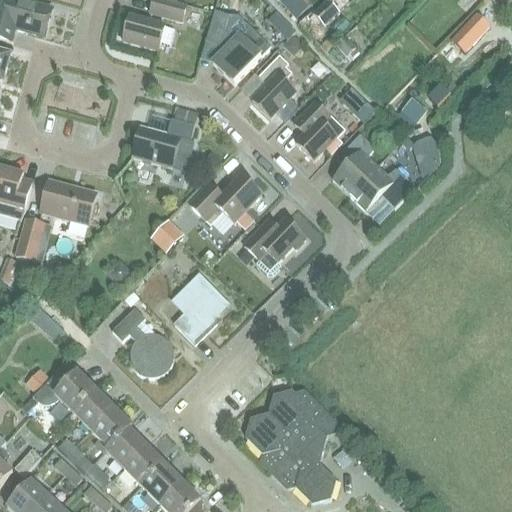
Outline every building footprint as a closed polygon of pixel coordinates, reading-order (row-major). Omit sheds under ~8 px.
[(45,41),(53,12),(10,0),(5,0),(2,16),(0,15),(0,42),(13,46),(17,33),(45,41)] [(332,0),(328,4),(314,18),(325,30),(340,16),(350,5),(344,0),(332,0)] [(511,0),(497,0),(505,9),(511,2),(511,0)] [(155,2),(151,17),(182,26),(186,10),(155,2)] [(225,55),(213,67),(235,89),(271,51),(249,30),(234,45),(224,35),(229,19),(215,15),(206,46),(219,49),(225,55)] [(130,20),(123,45),(159,55),(161,47),(171,50),(176,32),(165,30),(130,20)] [(490,34),(475,20),(451,46),(465,59),(490,34)] [(288,28),(280,36),(288,44),(293,39),(294,37),(296,35),(288,28)] [(348,60),(357,52),(346,40),(337,48),(348,60)] [(336,49),(329,41),(320,50),(327,58),(336,49)] [(293,42),(283,50),(291,60),(301,51),(293,42)] [(0,84),(3,85),(10,59),(0,56),(0,84)] [(252,105),(271,124),(296,97),(284,86),(292,78),(286,72),(289,69),(280,60),(259,81),(267,90),(252,105)] [(442,87),(428,100),(438,110),(451,97),(442,87)] [(350,93),(339,104),(349,113),(364,127),(375,115),(360,102),(350,93)] [(131,120),(145,120),(145,94),(131,94),(131,120)] [(412,102),(401,115),(417,128),(428,115),(412,102)] [(331,121),(316,107),(295,128),(305,139),(296,148),(314,166),(330,149),(336,154),(343,147),(338,143),(346,135),(331,121)] [(141,131),(133,161),(173,172),(186,176),(195,146),(191,145),(195,129),(198,117),(178,111),(174,124),(172,123),(171,125),(168,138),(148,133),(141,131)] [(418,142),(418,150),(438,150),(438,147),(430,138),(418,142)] [(350,200),(378,172),(368,163),(375,152),(361,139),(340,160),(348,168),(333,184),(350,200)] [(213,156),(200,168),(210,179),(223,166),(213,156)] [(31,191),(22,188),(24,178),(3,172),(0,184),(0,219),(20,225),(24,214),(31,191)] [(416,192),(415,192),(397,174),(387,181),(378,172),(350,200),(366,216),(381,200),(395,213),(416,192)] [(206,225),(206,224),(211,229),(223,217),(235,228),(261,200),(241,181),(222,201),(210,189),(190,209),(206,225)] [(49,185),(41,217),(89,230),(97,197),(49,185)] [(247,218),(238,228),(244,234),(254,224),(247,218)] [(36,266),(46,228),(26,222),(16,260),(36,266)] [(169,224),(151,243),(167,258),(185,239),(169,224)] [(286,224),(271,240),(262,232),(244,250),(260,265),(257,268),(267,278),(273,278),(281,270),(278,267),(293,252),(295,254),(306,243),(286,224)] [(0,281),(10,285),(17,265),(7,261),(0,280),(0,281)] [(119,265),(107,279),(121,292),(134,277),(119,265)] [(221,311),(222,306),(220,302),(218,297),(200,279),(185,294),(182,298),(181,303),(181,308),(182,312),(184,317),(185,318),(175,328),(196,349),(218,327),(214,324),(218,320),(220,316),(221,311)] [(131,311),(138,304),(132,297),(124,304),(131,311)] [(37,327),(55,344),(68,330),(50,313),(37,327)] [(149,339),(145,340),(137,331),(146,323),(136,313),(113,335),(123,346),(130,339),(137,345),(134,348),(132,352),(131,355),(130,359),(130,363),(131,366),(133,370),(134,373),(137,376),(140,379),(143,381),(147,382),(151,382),(154,382),(158,382),(162,380),(165,378),(168,376),(170,373),(172,370),(173,367),(174,363),(174,359),(174,356),(173,352),(171,349),(169,346),(166,343),(163,341),(160,340),(156,339),(152,338),(149,339)] [(96,394),(78,376),(76,378),(67,368),(33,401),(39,407),(39,406),(48,410),(57,406),(60,404),(74,417),(96,394)] [(40,374),(28,388),(36,395),(48,381),(40,374)] [(91,435),(114,412),(96,394),(74,417),(91,435)] [(331,504),(337,484),(320,468),(332,423),(305,396),(296,398),(293,395),(274,400),(269,418),(251,423),(246,442),(263,459),(262,463),(292,493),(296,492),(313,509),(331,504)] [(109,452),(130,433),(133,430),(114,412),(91,435),(109,452)] [(124,473),(147,450),(130,433),(109,452),(106,455),(124,473)] [(67,460),(76,451),(67,442),(58,451),(67,460)] [(142,491),(165,468),(147,450),(124,473),(142,491)] [(76,468),(84,459),(76,451),(67,460),(76,468)] [(0,453),(0,491),(14,476),(5,468),(11,461),(1,452),(0,453)] [(24,481),(42,462),(33,454),(15,472),(24,481)] [(65,480),(72,472),(61,462),(55,470),(65,480)] [(160,509),(183,486),(165,468),(142,491),(160,509)] [(76,490),(83,482),(72,472),(65,480),(76,490)] [(104,494),(113,485),(104,477),(95,486),(104,494)] [(8,511),(35,511),(48,498),(32,484),(8,511)] [(113,502),(121,493),(113,485),(104,494),(113,502)] [(183,486),(160,509),(163,511),(196,511),(195,510),(201,504),(183,486)] [(95,507),(102,500),(91,490),(84,497),(95,507)] [(62,511),(48,498),(35,511),(62,511)] [(100,511),(110,511),(113,510),(102,500),(95,507),(100,511)]
